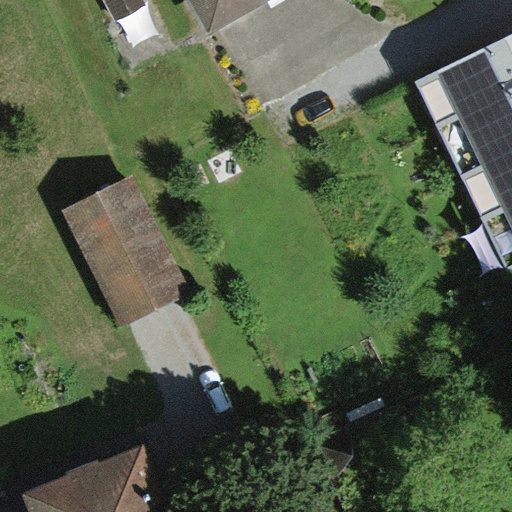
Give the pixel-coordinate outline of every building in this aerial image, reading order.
[(144,0),(104,0),(116,20),(146,3),(144,0)] [(192,0),(208,30),(265,0),(192,0)] [(511,38),(418,84),(511,280),(511,38)] [(67,203),(127,326),(182,299),(122,176),(67,203)] [(174,511),(146,441),(22,491),(30,511),(174,511)]
